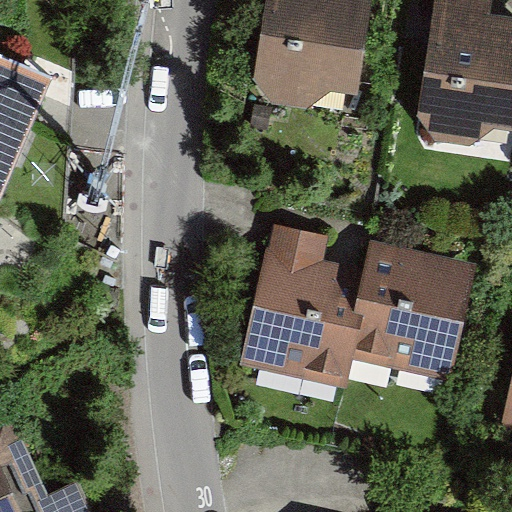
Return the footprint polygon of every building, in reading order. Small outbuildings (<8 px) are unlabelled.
[(333,81),(358,86),(372,0),(266,0),(255,69),(273,97),(308,103),(333,81)] [(437,0),(420,106),(445,138),(467,141),(498,119),(511,121),(511,9),(492,6),(493,0),(437,0)] [(0,55),(0,136),(23,146),(52,77),(0,55)] [(0,202),(23,146),(0,136),(0,202)] [(364,265),(324,256),(329,232),(276,219),(270,244),(268,243),(241,358),(347,382),(353,355),(365,304),(356,301),(364,265)] [(364,265),(356,301),(365,304),(353,355),(452,378),(479,260),(371,235),(364,265)] [(511,379),(502,426),(511,428),(511,379)] [(11,407),(0,411),(0,511),(96,511),(80,474),(49,489),(24,435),(11,407)]
